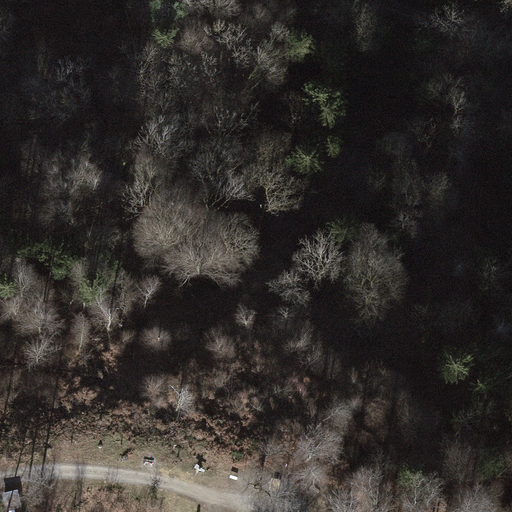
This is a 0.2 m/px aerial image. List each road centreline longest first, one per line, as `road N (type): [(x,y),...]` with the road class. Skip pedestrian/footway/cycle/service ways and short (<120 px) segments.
road 1 (track): [(229,498),(117,474),(0,479)]
road 2 (track): [(382,0),(511,50)]
